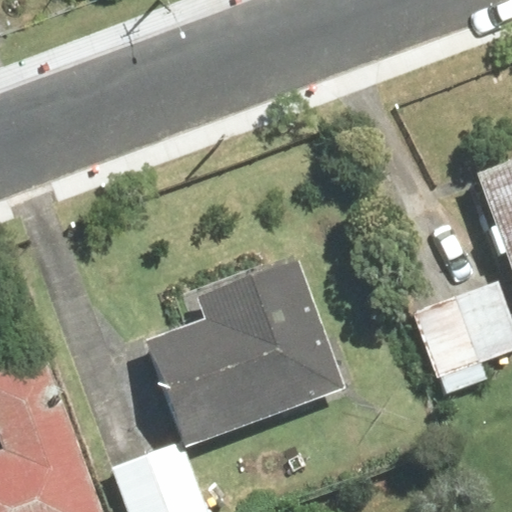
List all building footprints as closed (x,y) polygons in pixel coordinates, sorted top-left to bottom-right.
[(511,160),(482,171),(511,259),(511,160)] [(141,318),(186,450),(353,393),(308,262),(141,318)] [(416,308),(447,398),(511,375),(511,320),(498,280),(416,308)] [(0,449),(0,511),(110,511),(56,352),(0,371),(0,425),(7,447),(0,449)] [(201,511),(178,445),(118,466),(133,511),(201,511)]
